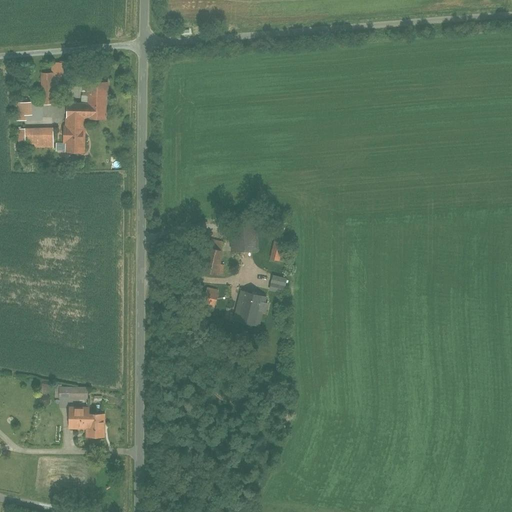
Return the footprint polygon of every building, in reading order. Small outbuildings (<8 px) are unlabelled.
[(70,79),(69,59),(55,59),(55,72),(55,80),(70,79)] [(55,72),(42,72),(43,103),(56,103),(55,80),(55,72)] [(90,106),(68,105),(67,151),(88,151),(89,117),(108,117),(109,73),(91,73),(90,106)] [(36,101),(18,101),(18,120),(30,120),(30,113),(36,113),(36,101)] [(55,128),(19,128),(19,146),(55,145),(55,128)] [(261,220),(235,222),(237,251),(263,248),(261,220)] [(290,236),(280,234),(274,257),(283,259),(290,236)] [(217,249),(211,272),(224,275),(230,253),(217,249)] [(290,277),(277,274),(275,282),(288,285),(290,277)] [(288,285),(275,282),(272,291),(286,294),(288,285)] [(214,311),(220,290),(208,286),(203,308),(214,311)] [(270,296),(245,289),(237,321),(262,328),(270,296)] [(91,385),(64,386),(64,398),(91,398),(91,385)] [(95,406),(74,406),(74,427),(90,427),(90,436),(109,436),(108,411),(95,411),(95,406)]
